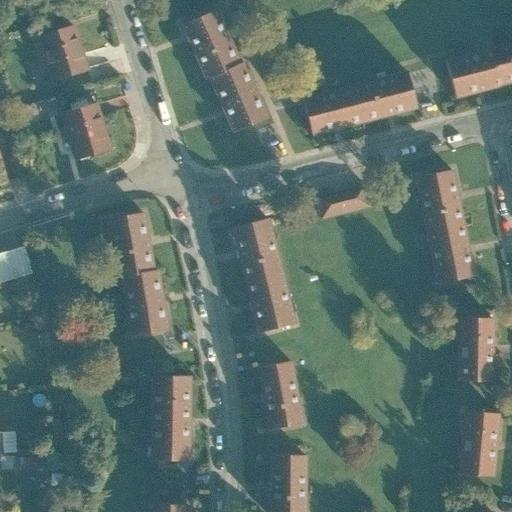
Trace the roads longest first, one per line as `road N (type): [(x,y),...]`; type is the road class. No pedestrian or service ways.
road 1 (residential): [(175,181),(220,384),(225,511)]
road 2 (residential): [(175,181),(244,184),(491,121)]
road 3 (residential): [(119,0),(175,181)]
road 4 (residential): [(0,222),(101,190),(175,181)]
